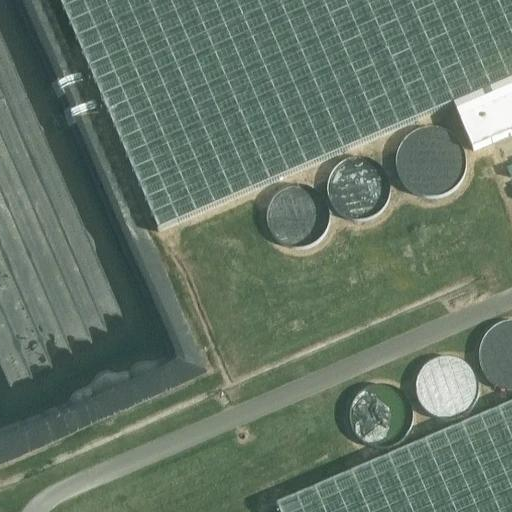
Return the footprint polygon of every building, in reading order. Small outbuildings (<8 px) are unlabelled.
[(511,0),(59,0),(160,234),(454,108),(473,153),(511,136),(511,0)] [(469,173),(470,167),(469,160),(467,156),(464,150),(461,145),(456,141),(450,138),(439,135),(434,135),(427,137),(420,140),(415,144),(412,148),(409,154),(406,161),(406,167),(406,173),(408,179),(411,184),(415,189),(418,192),(425,196),(430,198),(436,199),(443,199),(451,196),(457,192),(461,189),(465,184),(467,179),(469,173)] [(395,197),(396,191),(395,185),(393,178),(390,173),(388,170),(383,166),(376,162),(372,160),(365,159),(359,159),(353,161),(347,164),(342,168),(337,173),(335,178),(333,184),(332,191),(332,197),(334,202),(336,208),(341,213),(345,217),(350,220),(358,222),(364,223),(369,223),(377,220),(383,217),(387,213),(391,208),(394,202),(395,197)] [(331,228),(332,221),(331,215),(329,209),(326,204),(324,200),(319,196),(312,192),(306,190),(302,189),(295,190),(289,191),(283,194),(278,198),(273,203),(270,209),(269,215),(268,221),(269,228),(270,233),(274,240),(277,244),(281,247),(286,250),(292,252),(299,253),(304,253),(310,252),(317,249),(322,244),(326,240),(330,233),(331,228)] [(511,330),(506,332),(500,336),(495,340),(491,346),(489,350),(487,356),(487,361),(487,367),(489,372),(492,378),(496,384),(500,387),(506,391),(511,392),(511,330)] [(481,397),(481,392),(481,385),(479,379),(476,374),(473,370),(469,366),(462,362),(457,361),(451,360),(445,360),(439,362),(433,364),(427,369),(423,374),(420,379),(418,385),(418,391),(418,397),(420,403),(422,409),(427,414),(431,418),(436,421),(444,423),(450,424),(455,423),(463,421),(468,417),(472,414),(477,409),(479,403),(481,397)] [(416,426),(416,420),(416,414),(414,409),(412,403),(407,398),(403,394),(398,391),(393,389),(387,388),(381,388),(374,390),(368,393),(363,396),(358,402),(356,406),(353,413),(353,419),(353,425),(354,430),(357,435),(361,441),(365,445),(372,450),(378,451),(383,452),(389,452),(396,450),(401,447),(406,443),(411,438),(414,432),(416,426)] [(511,511),(511,407),(278,508),(279,511),(511,511)]
